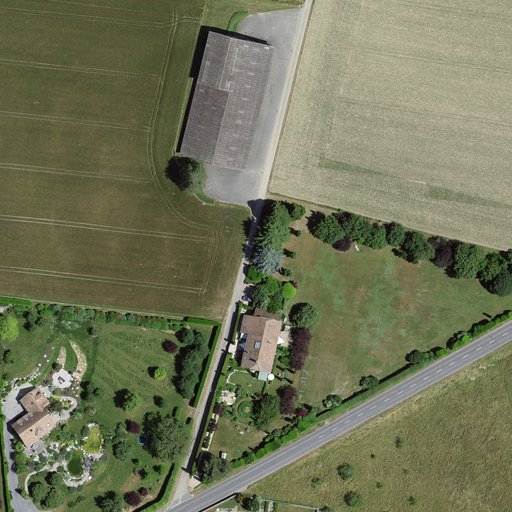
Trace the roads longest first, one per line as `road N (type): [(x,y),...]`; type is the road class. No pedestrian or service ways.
road 1 (residential): [(304,17),(176,511)]
road 2 (secondary): [(185,511),(511,332)]
